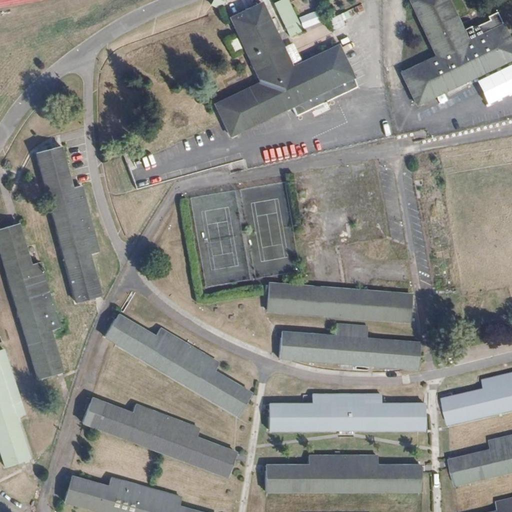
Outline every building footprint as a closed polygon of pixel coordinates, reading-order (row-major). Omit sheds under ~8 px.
[(289,37),(303,30),(287,0),(278,0),(273,3),(289,37)] [(468,41),(448,0),(400,0),(399,1),(403,9),(412,5),(430,43),(417,51),(422,62),(401,73),(416,104),(511,58),(511,43),(497,12),(486,16),(487,20),(471,29),(474,38),(468,41)] [(292,67),(262,2),(228,18),(259,83),(214,105),(229,137),(292,107),(296,116),(358,85),(338,44),(292,67)] [(237,38),(229,40),(233,53),(241,50),(237,38)] [(71,188),(60,146),(35,152),(75,302),(100,295),(90,255),(98,252),(81,186),(71,188)] [(30,265),(17,223),(0,227),(0,255),(37,380),(62,373),(50,331),(58,328),(39,262),(30,265)] [(266,311),(409,321),(411,294),(267,283),(266,311)] [(104,336),(237,416),(252,393),(214,371),(218,363),(159,328),(155,336),(118,314),(104,336)] [(278,359),(417,369),(419,342),(365,338),(366,327),(335,324),(334,335),(280,332),(278,359)] [(0,437),(21,433),(16,416),(24,413),(3,349),(0,350),(0,437)] [(483,389),(442,399),(448,426),(511,410),(511,373),(482,381),(483,389)] [(269,403),(268,430),(424,429),(423,402),(380,403),(380,393),(312,394),(312,403),(269,403)] [(196,437),(198,428),(135,405),(132,411),(131,413),(118,408),(91,398),(83,417),(81,423),(145,447),(226,477),(236,453),(196,437)] [(21,433),(0,437),(0,455),(4,467),(29,459),(21,433)] [(491,450),(449,460),(454,486),(511,472),(511,435),(489,441),(491,450)] [(308,465),(265,465),(265,492),(420,491),(420,465),(376,465),(376,456),(308,455),(308,465)] [(101,511),(199,511),(178,506),(180,497),(160,491),(110,477),(108,486),(70,476),(63,501),(101,511)] [(497,511),(492,511),(511,511),(511,497),(495,501),(497,511)]
